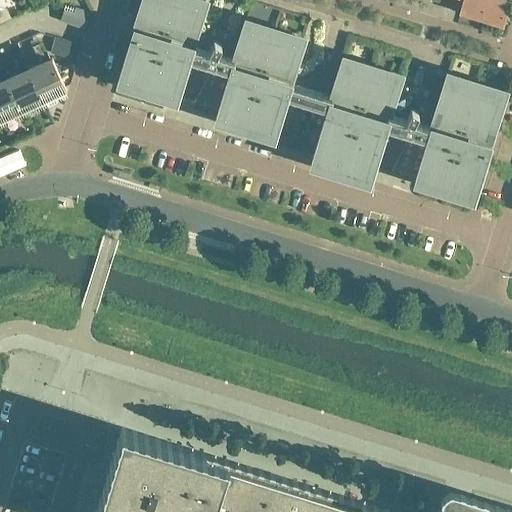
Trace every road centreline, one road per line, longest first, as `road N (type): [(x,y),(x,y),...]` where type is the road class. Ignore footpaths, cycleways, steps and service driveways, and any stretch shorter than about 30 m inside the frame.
road 1 (residential): [(499,240),(79,109)]
road 2 (residential): [(479,309),(60,186)]
